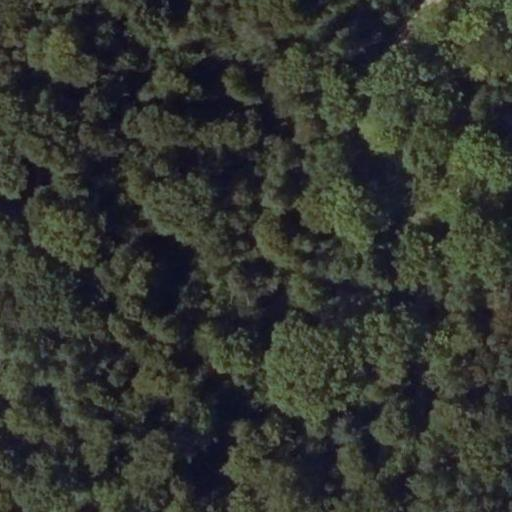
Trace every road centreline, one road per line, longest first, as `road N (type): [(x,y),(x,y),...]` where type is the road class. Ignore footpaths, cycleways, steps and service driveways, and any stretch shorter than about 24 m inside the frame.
road 1 (track): [(421,0),(378,78),(367,136),(421,322)]
road 2 (track): [(401,511),(421,322)]
